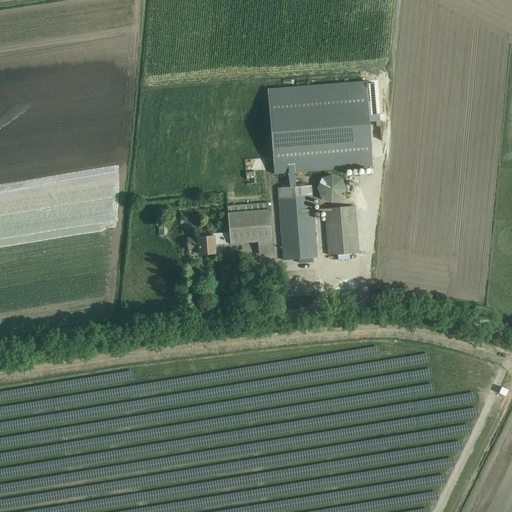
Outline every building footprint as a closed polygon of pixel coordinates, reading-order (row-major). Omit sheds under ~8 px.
[(268,89),(274,174),(373,167),(370,122),(380,121),(380,117),(381,117),(378,82),(377,81),(268,89)] [(346,191),(346,190),(346,189),(346,188),(345,186),(345,185),(344,184),(343,183),(343,182),(342,181),(341,180),(339,179),(338,178),(337,177),(336,177),(334,177),(332,177),(331,177),(329,177),(328,177),(327,178),(325,179),(324,179),(323,180),(323,181),(321,182),(321,183),(320,184),(320,186),(319,186),(319,188),(319,189),(319,191),(319,192),(319,193),(319,194),(320,196),(320,197),(321,198),(322,199),(323,200),(324,201),(325,202),(326,202),(328,203),(329,203),(330,204),(332,204),(334,204),(335,203),(337,203),(338,202),(339,202),(340,201),(342,200),(343,198),(344,197),(344,196),(345,195),(345,194),(346,193),(346,191)] [(317,258),(313,210),(311,185),(277,188),(283,261),(317,258)] [(66,221),(117,214),(114,191),(63,197),(66,221)] [(249,212),(228,213),(230,233),(231,244),(258,242),(259,255),(273,254),(269,210),(269,204),(262,204),(248,205),(249,212)] [(324,209),(328,255),(359,253),(355,206),(324,209)] [(198,237),(188,238),(189,249),(198,249),(199,249),(200,254),(215,253),(215,245),(231,244),(230,233),(213,234),(213,236),(198,237)]
